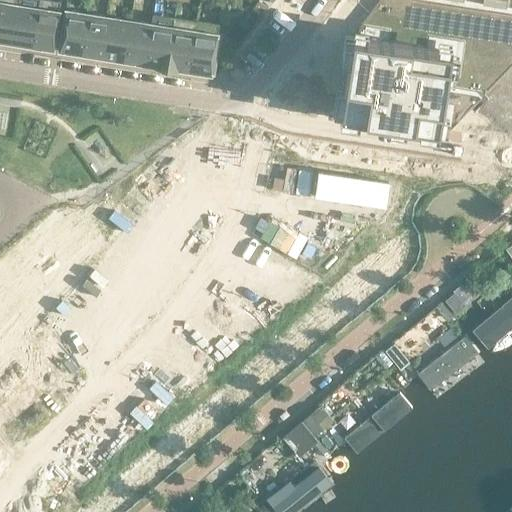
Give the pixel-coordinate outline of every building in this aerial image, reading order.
[(18,5),(19,5),(19,0),(0,0),(0,40),(12,43),(18,5)] [(268,8),(259,0),(253,8),(262,16),(268,8)] [(342,101),(340,114),(364,118),(438,130),(449,131),(511,66),(511,15),(409,0),(375,0),(353,29),(352,34),(342,101)] [(32,46),(38,8),(19,5),(18,5),(12,43),(32,46)] [(53,49),(59,12),(38,8),(32,46),(53,49)] [(65,10),(59,50),(81,54),(88,14),(65,10)] [(88,14),(81,54),(103,57),(109,17),(88,14)] [(109,17),(103,57),(124,60),(130,21),(109,17)] [(173,27),(166,70),(188,73),(196,21),(175,18),(174,18),(172,27),(173,27)] [(130,21),(124,60),(145,64),(152,24),(130,21)] [(196,21),(188,73),(190,73),(191,71),(210,74),(213,58),(220,59),(233,42),(235,28),(218,25),(196,21)] [(152,24),(145,64),(155,65),(154,68),(166,70),(173,27),(172,27),(152,24)] [(491,339),(511,323),(511,292),(476,320),(491,339)] [(413,374),(428,393),(477,355),(463,336),(413,374)] [(331,448),(345,465),(406,413),(392,397),(331,448)] [(321,403),(284,434),(298,451),(336,420),(321,403)] [(275,511),(285,511),(330,479),(315,459),(264,497),(275,511)]
